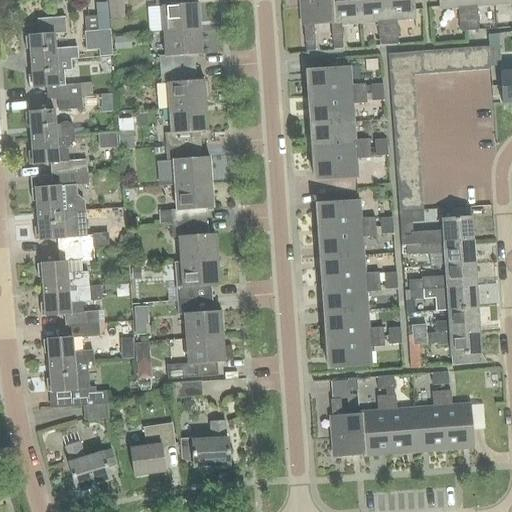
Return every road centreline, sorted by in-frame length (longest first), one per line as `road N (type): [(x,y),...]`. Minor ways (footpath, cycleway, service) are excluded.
road 1 (unclassified): [(296,511),(263,0)]
road 2 (residential): [(42,511),(9,389),(1,292)]
